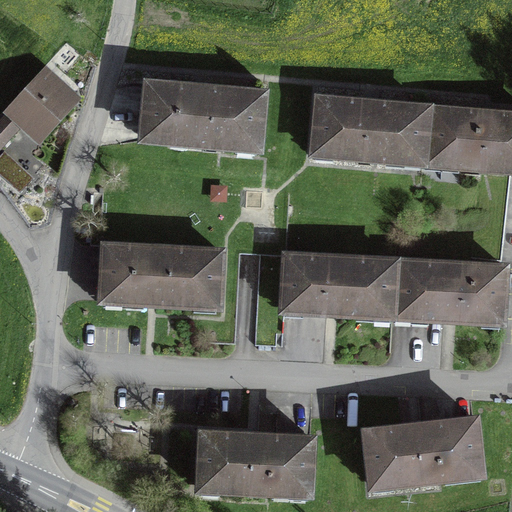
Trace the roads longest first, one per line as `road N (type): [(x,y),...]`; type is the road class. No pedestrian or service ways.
road 1 (residential): [(43,360),(249,379),(495,385),(504,382),(511,355)]
road 2 (residential): [(111,66),(489,102)]
road 3 (residential): [(51,288),(80,154),(111,66)]
